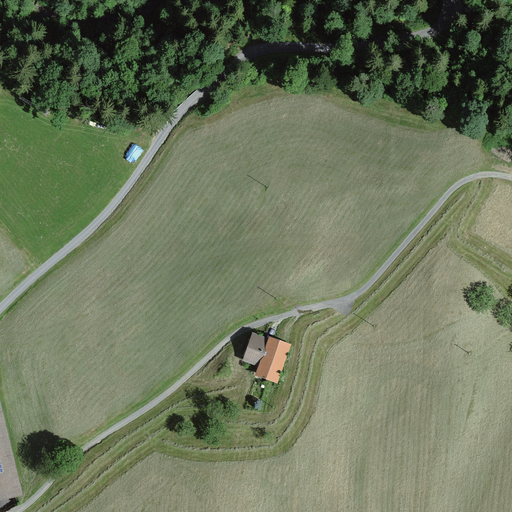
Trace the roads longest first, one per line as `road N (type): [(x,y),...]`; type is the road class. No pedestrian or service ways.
road 1 (track): [(14,511),(84,447),(230,337),(364,294),(453,188),(487,174),(511,178)]
road 2 (residential): [(0,307),(94,225),(180,113),(240,58),(268,47),(422,33),(449,18),(454,0)]
